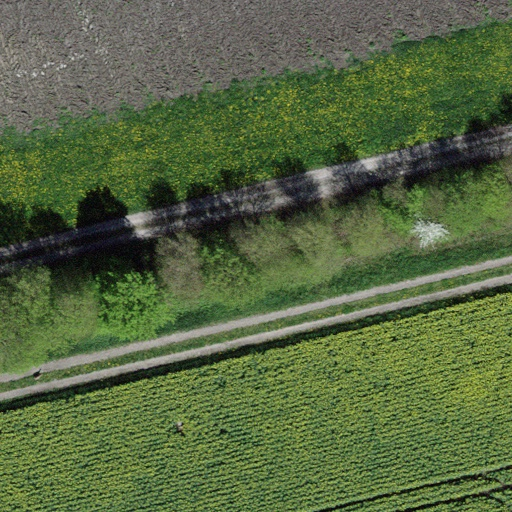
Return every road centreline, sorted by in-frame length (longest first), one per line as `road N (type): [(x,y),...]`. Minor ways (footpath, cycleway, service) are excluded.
road 1 (track): [(0,408),(511,286)]
road 2 (track): [(511,142),(0,264)]
